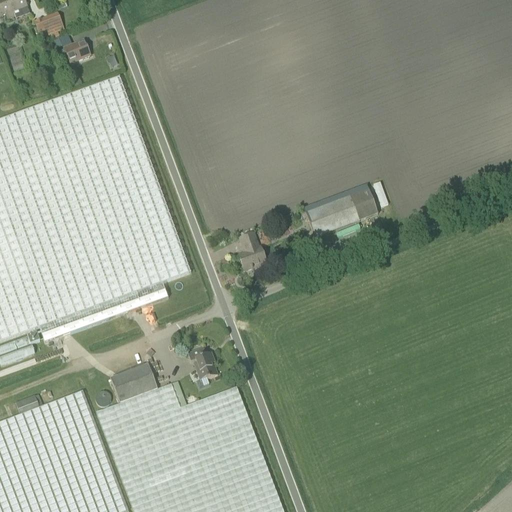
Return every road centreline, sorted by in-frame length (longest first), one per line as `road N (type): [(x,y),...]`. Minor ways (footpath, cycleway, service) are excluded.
road 1 (unclassified): [(224,309),(110,0)]
road 2 (unclassified): [(224,309),(511,195)]
road 3 (track): [(224,309),(0,398)]
road 4 (unclassified): [(299,511),(224,309)]
